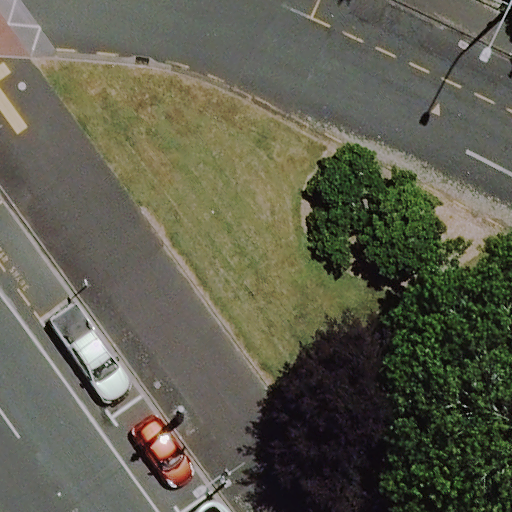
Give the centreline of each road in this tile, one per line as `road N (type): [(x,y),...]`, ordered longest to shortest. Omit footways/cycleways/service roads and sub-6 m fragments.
road 1 (unclassified): [(82,0),(178,12),(303,50),(511,159)]
road 2 (tertiary): [(0,401),(78,511)]
